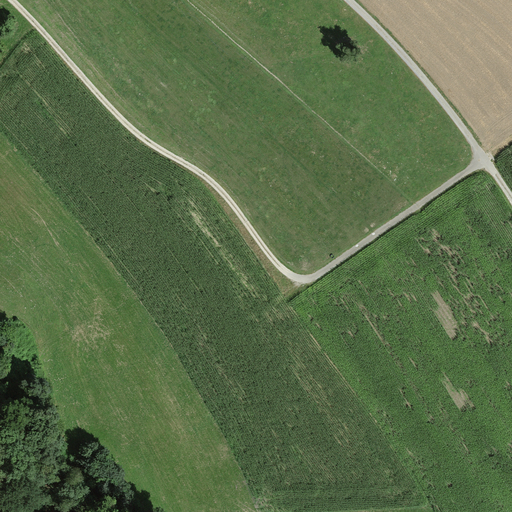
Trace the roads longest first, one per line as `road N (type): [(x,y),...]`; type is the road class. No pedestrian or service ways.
road 1 (track): [(490,158),(322,271),(286,275),(210,184),(130,131),(6,0)]
road 2 (track): [(348,0),(490,158)]
